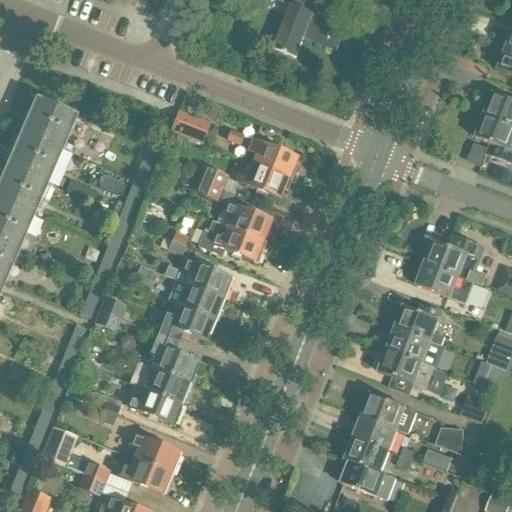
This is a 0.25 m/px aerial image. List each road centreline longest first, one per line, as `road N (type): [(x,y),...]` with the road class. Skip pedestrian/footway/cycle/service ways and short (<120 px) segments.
road 1 (tertiary): [(235,511),(379,156)]
road 2 (residential): [(379,156),(154,64)]
road 3 (tertiary): [(379,156),(438,0)]
road 4 (residential): [(154,64),(23,15)]
